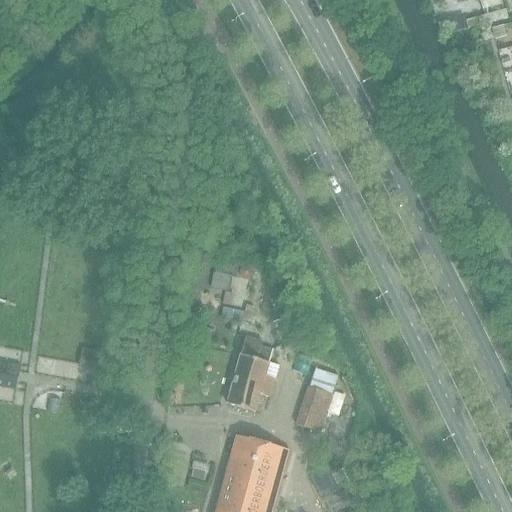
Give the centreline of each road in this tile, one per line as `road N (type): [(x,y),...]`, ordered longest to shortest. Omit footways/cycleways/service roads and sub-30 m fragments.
road 1 (primary): [(240,0),(328,158),(500,511)]
road 2 (primary): [(511,407),(376,127),(302,0)]
